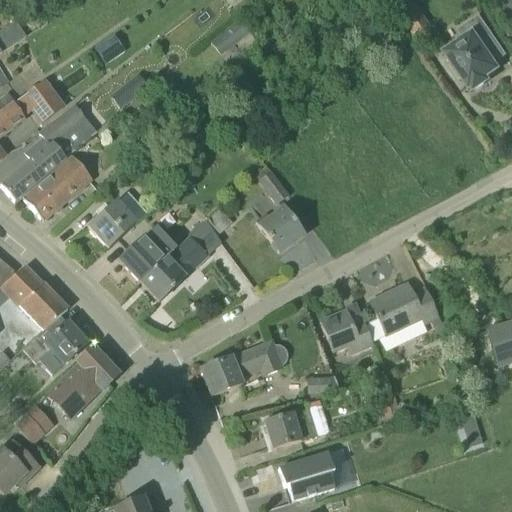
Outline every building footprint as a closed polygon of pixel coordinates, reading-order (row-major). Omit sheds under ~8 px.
[(391,0),(389,2),(411,34),(426,24),(410,0),(391,0)] [(511,0),(502,0),(500,1),(506,13),(507,14),(511,11),(511,0)] [(487,8),(493,20),(503,15),(497,4),(487,8)] [(33,10),(0,32),(0,55),(21,41),(26,38),(44,26),(33,10)] [(479,19),(459,32),(465,42),(445,55),(453,66),(450,68),(459,81),(461,79),(469,90),(471,89),(473,92),(487,83),(484,79),(496,71),(492,65),(505,57),(479,19)] [(220,58),(251,32),(242,20),(210,46),(220,58)] [(125,53),(113,36),(93,50),(105,67),(125,53)] [(0,70),(0,89),(8,84),(0,70)] [(63,109),(43,83),(16,103),(0,114),(0,162),(3,160),(0,155),(0,135),(23,119),(22,117),(33,109),(44,124),(63,109)] [(9,94),(0,100),(0,114),(16,103),(9,94)] [(38,136),(42,141),(48,148),(0,188),(13,204),(64,161),(64,160),(95,135),(74,109),(38,136)] [(21,202),(41,223),(89,183),(70,161),(21,202)] [(287,198),(269,173),(266,169),(255,177),(258,182),(256,182),(275,207),(287,198)] [(135,226),(114,204),(87,230),(107,252),(135,226)] [(216,237),(232,225),(220,210),(204,222),(216,237)] [(283,211),(258,229),(277,256),(302,238),(283,211)] [(193,271),(221,246),(205,224),(175,251),(139,285),(157,305),(183,280),(177,273),(187,264),(193,271)] [(175,251),(154,229),(118,263),(139,285),(175,251)] [(0,286),(10,278),(0,269),(0,286)] [(24,269),(1,288),(10,298),(44,334),(60,318),(66,312),(24,269)] [(393,296),(369,307),(384,339),(422,320),(425,326),(430,324),(439,320),(424,290),(410,296),(406,287),(392,294),(393,296)] [(348,356),(371,347),(362,325),(351,329),(345,314),(319,324),(331,354),(345,348),(348,356)] [(439,320),(430,324),(436,337),(445,333),(439,320)] [(497,366),(511,361),(511,325),(486,334),(497,366)] [(65,367),(85,347),(67,326),(46,345),(39,338),(24,352),(38,369),(54,354),(65,367)] [(282,372),(281,369),(283,366),(285,364),(286,361),(286,357),(285,354),(283,351),(280,348),(276,347),(272,348),(270,343),(199,373),(210,399),(240,388),(238,381),(259,373),(261,380),(282,372)] [(101,393),(107,387),(117,377),(93,351),(75,365),(78,369),(48,399),(69,420),(99,391),(101,393)] [(308,395),(336,395),(335,380),(308,381),(308,395)] [(385,427),(401,422),(387,384),(371,389),(385,427)] [(323,401),(311,402),(314,433),(325,432),(323,401)] [(299,444),(299,445),(315,440),(306,413),(263,426),(271,453),(299,444)] [(42,436),(25,417),(14,429),(30,447),(42,436)] [(462,433),(475,429),(472,418),(459,421),(462,433)] [(139,425),(138,426),(137,428),(137,431),(138,433),(140,435),(142,436),(145,436),(147,435),(149,434),(151,430),(151,428),(150,425),(148,423),(145,422),(143,422),(141,422),(140,423),(139,425)] [(25,482),(27,480),(37,470),(13,444),(3,455),(0,451),(0,495),(1,497),(23,476),(26,480),(25,481),(25,482)] [(332,475),(326,456),(277,472),(283,491),(287,490),(291,505),(333,492),(328,477),(332,475)] [(147,511),(142,499),(113,511),(112,511),(147,511)]
